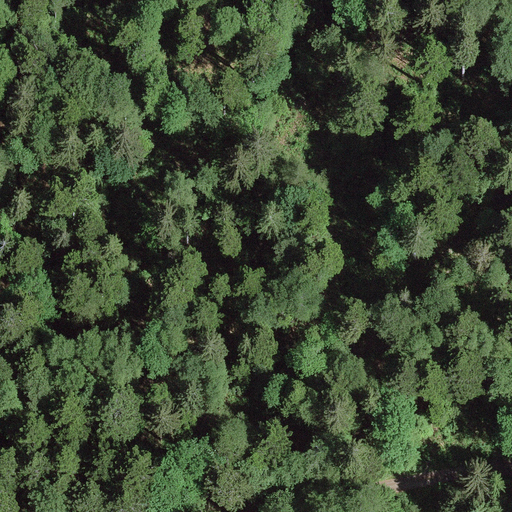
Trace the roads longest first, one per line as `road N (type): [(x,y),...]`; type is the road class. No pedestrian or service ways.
road 1 (track): [(511,234),(337,326),(283,373),(178,511)]
road 2 (track): [(511,476),(397,483),(260,511)]
